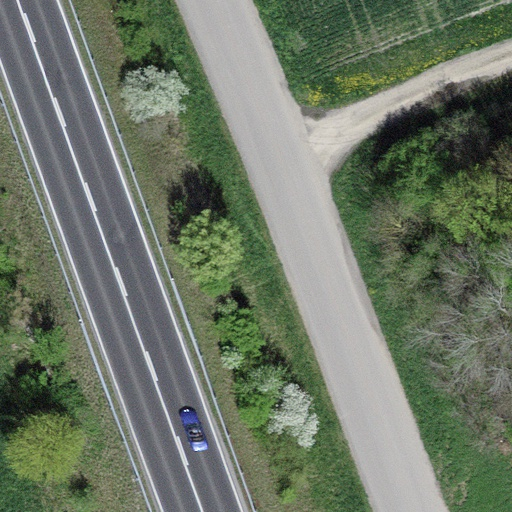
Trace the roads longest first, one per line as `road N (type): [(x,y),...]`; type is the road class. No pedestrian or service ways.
road 1 (unclassified): [(212,0),(278,156),(406,511)]
road 2 (primary): [(202,511),(16,0)]
road 3 (track): [(278,156),(511,55)]
